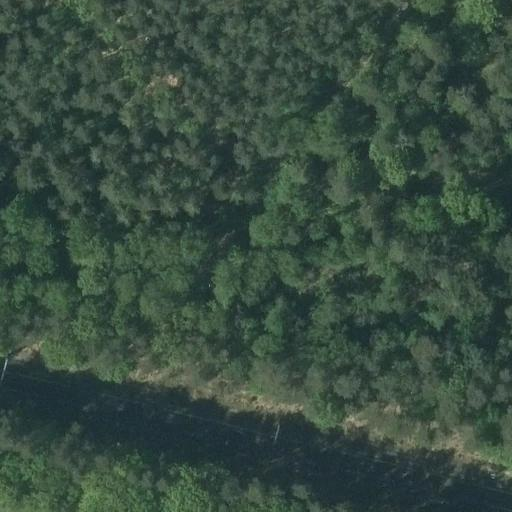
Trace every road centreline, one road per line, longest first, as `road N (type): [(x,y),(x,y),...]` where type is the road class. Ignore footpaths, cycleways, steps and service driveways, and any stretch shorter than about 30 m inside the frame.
road 1 (track): [(0,278),(511,403)]
road 2 (track): [(409,0),(167,318)]
road 3 (track): [(511,179),(287,155)]
road 4 (track): [(0,469),(177,511)]
